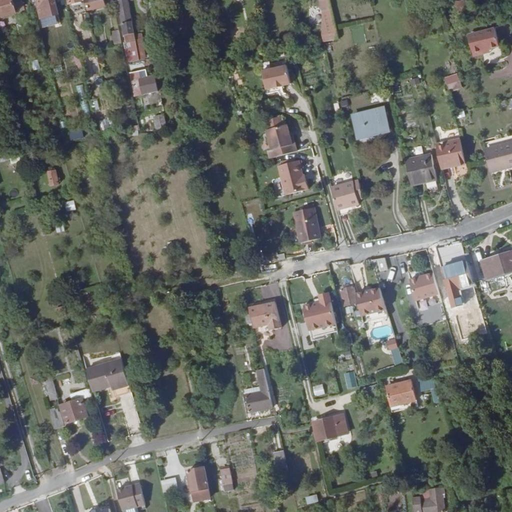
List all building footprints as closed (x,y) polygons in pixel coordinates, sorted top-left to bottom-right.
[(17,0),(0,0),(0,14),(20,8),(17,0)] [(56,10),(53,0),(38,0),(42,12),(56,10)] [(134,27),(133,20),(131,20),(127,0),(118,0),(126,41),(132,40),(133,47),(127,48),(130,62),(141,60),(137,40),(134,27)] [(157,0),(154,1),(158,20),(165,19),(160,0),(157,0)] [(339,39),(330,0),(320,0),(322,10),(323,36),(324,42),(339,39)] [(458,2),(461,16),(468,13),(465,0),(463,0),(457,1),(458,2)] [(134,27),(137,40),(144,38),(142,26),(134,27)] [(476,57),(485,53),(484,50),(491,47),(498,45),(493,26),(468,36),(476,57)] [(267,90),(291,85),(287,66),(263,71),(267,90)] [(136,94),(158,90),(153,68),(144,70),(145,72),(138,74),(139,78),(133,80),(136,94)] [(458,77),(457,71),(444,74),(445,80),(458,77)] [(82,114),(90,112),(82,84),(75,86),(82,114)] [(385,107),(377,109),(382,130),(389,129),(385,107)] [(358,136),(382,130),(377,109),(354,114),(358,136)] [(152,115),(154,129),(165,128),(163,114),(152,115)] [(293,144),(291,137),(287,124),(268,129),(275,156),(297,151),(295,143),(293,144)] [(70,139),(82,138),(81,128),(70,128),(70,139)] [(457,163),(465,160),(459,135),(436,142),(436,144),(441,164),(457,160),(457,163)] [(488,158),(492,175),(509,171),(510,174),(511,173),(511,149),(505,151),(506,154),(488,158)] [(431,156),(406,162),(411,186),(437,180),(431,156)] [(309,188),(306,178),(304,178),(303,176),(299,160),(279,166),(286,194),(309,188)] [(58,169),(50,171),(54,186),(62,184),(58,169)] [(360,185),(355,186),(359,204),(365,202),(360,185)] [(359,204),(355,186),(332,192),(338,214),(361,208),(359,204)] [(74,200),(64,201),(65,210),(75,209),(74,200)] [(317,215),(297,220),(301,240),(322,236),(317,215)] [(487,277),(511,269),(511,250),(511,251),(482,259),(487,277)] [(389,272),(386,261),(382,262),(379,262),(381,274),(389,272)] [(448,289),(474,281),(468,263),(442,271),(448,289)] [(436,282),(428,284),(428,286),(422,287),(421,286),(413,289),(423,321),(426,320),(423,311),(443,305),(436,282)] [(506,293),(506,284),(486,283),(486,292),(506,293)] [(342,288),(346,302),(351,301),(355,300),(352,285),(342,288)] [(364,320),(388,315),(380,286),(357,290),(364,320)] [(305,304),(311,329),(338,322),(330,294),(321,297),(322,300),(305,304)] [(276,301),(251,307),(257,333),(283,326),(276,301)] [(423,311),(426,320),(446,314),(443,305),(423,311)] [(69,314),(67,307),(57,310),(59,316),(69,314)] [(338,322),(311,329),(313,336),(339,329),(338,322)] [(475,334),(488,330),(485,322),(472,326),(475,334)] [(389,324),(370,328),(372,339),(391,334),(389,324)] [(392,363),(400,362),(396,338),(388,340),(392,363)] [(87,369),(93,391),(112,385),(114,390),(116,397),(130,393),(128,386),(120,360),(87,369)] [(258,367),(262,385),(263,390),(269,389),(263,365),(258,367)] [(451,370),(453,377),(460,374),(458,368),(451,370)] [(453,377),(451,370),(438,374),(458,444),(470,440),(472,439),(453,377)] [(344,373),(346,388),(356,387),(354,371),(344,373)] [(432,378),(419,382),(421,390),(434,386),(432,378)] [(48,396),(56,394),(52,381),(45,383),(48,396)] [(411,382),(400,385),(406,403),(415,402),(411,382)] [(312,386),(314,397),(325,395),(323,384),(312,386)] [(246,388),(247,393),(263,390),(262,385),(246,388)] [(389,407),(406,403),(400,385),(386,387),(389,407)] [(263,390),(247,393),(247,394),(250,411),(272,406),(269,389),(263,390)] [(70,401),(60,404),(66,421),(86,414),(80,397),(70,401)] [(347,422),(344,409),(314,417),(319,438),(340,433),(338,424),(347,422)] [(51,415),(54,427),(64,424),(61,412),(51,415)] [(470,440),(458,444),(460,448),(471,445),(470,440)] [(280,467),(289,465),(285,448),(276,451),(280,467)] [(231,468),(222,470),(225,484),(234,482),(231,468)] [(191,478),(195,498),(210,496),(206,475),(191,478)] [(163,493),(177,490),(175,477),(160,480),(163,493)] [(140,483),(118,489),(123,511),(141,511),(147,510),(140,483)] [(441,487),(431,488),(434,505),(443,505),(441,487)] [(210,496),(195,498),(197,508),(212,505),(210,496)]
